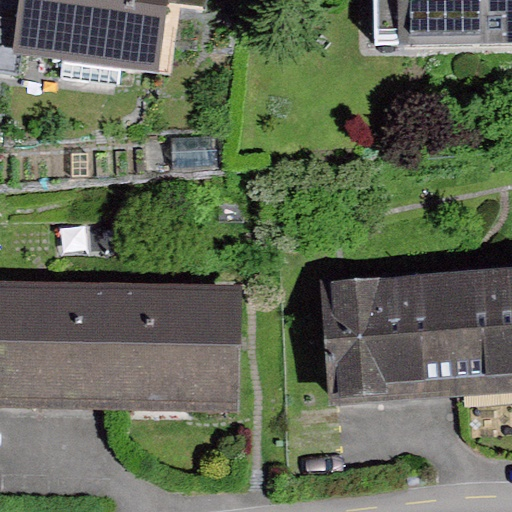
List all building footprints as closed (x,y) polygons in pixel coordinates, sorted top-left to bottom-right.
[(19,0),(12,50),(164,73),(175,1),(208,6),(208,0),(19,0)] [(511,0),(376,0),(377,55),(511,54),(511,0)] [(218,137),(173,140),(175,170),(219,167),(218,137)] [(511,270),(323,280),(329,396),(511,386),(511,270)] [(235,286),(0,282),(0,404),(233,408),(235,286)]
